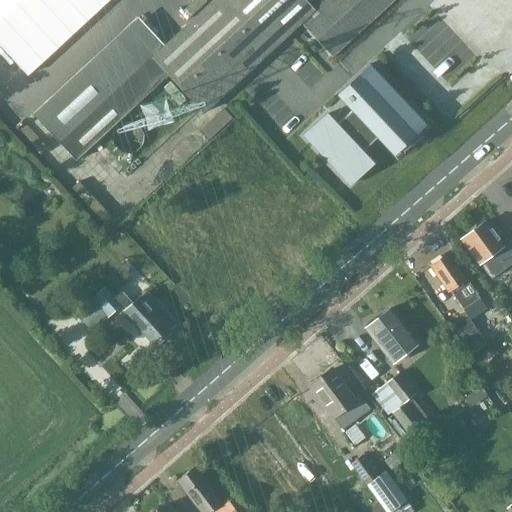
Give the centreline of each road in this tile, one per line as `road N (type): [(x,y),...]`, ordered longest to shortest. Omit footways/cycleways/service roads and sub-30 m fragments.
road 1 (tertiary): [(62,511),(511,116)]
road 2 (unknown): [(0,79),(16,89),(36,86),(132,0)]
